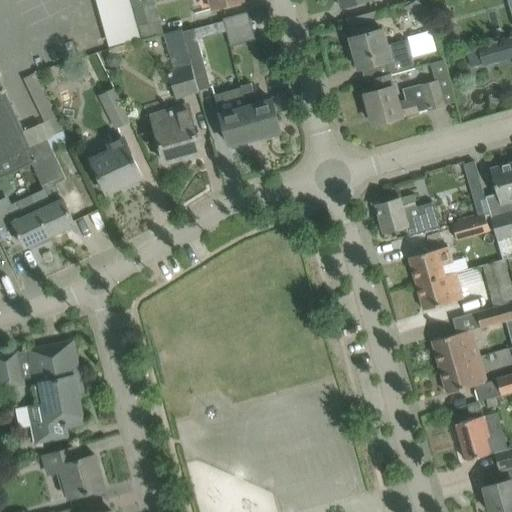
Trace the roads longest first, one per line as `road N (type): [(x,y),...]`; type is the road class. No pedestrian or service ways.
road 1 (residential): [(427,511),(336,179)]
road 2 (residential): [(95,289),(208,217),(283,186),(336,179)]
road 3 (residential): [(155,511),(95,289)]
road 4 (residential): [(336,179),(289,0)]
road 5 (residential): [(336,179),(511,127)]
